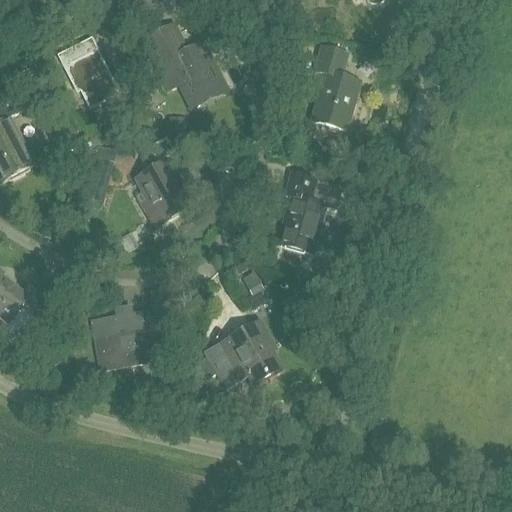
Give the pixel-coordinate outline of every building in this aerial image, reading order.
[(354,0),(355,2),(358,0),(362,0),(366,5),(369,8),(374,8),(378,8),(381,6),(384,2),(384,0),(354,0)] [(224,93),(200,47),(185,56),(172,30),(144,44),(158,71),(169,66),(191,110),(224,93)] [(58,59),(64,71),(76,95),(80,93),(89,111),(117,97),(89,43),(58,59)] [(346,58),(321,51),(314,74),(324,77),(311,124),(346,134),(359,85),(340,80),(346,58)] [(20,114),(6,95),(0,97),(0,185),(7,182),(8,184),(27,175),(26,173),(32,169),(8,122),(9,122),(9,121),(20,114)] [(184,136),(184,119),(169,119),(169,124),(165,124),(165,135),(184,136)] [(74,143),(82,156),(99,147),(91,133),(74,143)] [(176,153),(167,139),(149,149),(156,164),(176,153)] [(92,180),(105,173),(97,159),(84,166),(92,180)] [(160,168),(160,170),(135,183),(160,229),(186,215),(166,181),(176,176),(168,163),(160,168)] [(312,257),(325,211),(337,214),(343,190),(291,176),(285,199),(290,200),(277,248),(312,257)] [(21,312),(30,301),(0,276),(0,322),(18,337),(32,321),(21,312)] [(252,297),(264,291),(257,279),(255,280),(253,277),(245,281),(247,285),(245,286),(252,297)] [(93,325),(102,373),(167,362),(161,326),(178,323),(175,307),(153,311),(155,321),(150,322),(149,315),(93,325)] [(225,392),(247,380),(253,389),(282,373),(267,348),(270,346),(258,326),(227,344),(204,355),(213,371),(203,377),(205,381),(217,377),(225,392)]
